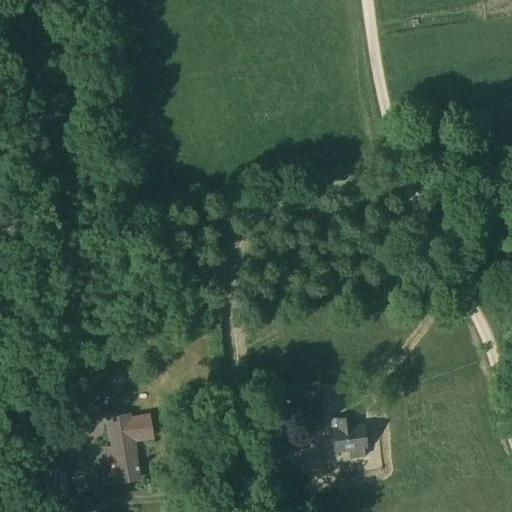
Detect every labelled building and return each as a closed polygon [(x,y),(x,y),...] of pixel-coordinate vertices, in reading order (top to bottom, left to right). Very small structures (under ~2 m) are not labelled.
[(272,425),(296,423),(298,423),(321,419),(320,412),(319,405),(303,406),(270,410),(272,425)] [(414,407),(419,431),(431,429),(426,405),(414,407)] [(71,426),(96,422),(94,407),(68,412),(71,426)] [(147,415),(129,417),(117,419),(116,414),(109,415),(110,421),(107,421),(110,438),(111,438),(118,484),(138,481),(132,443),(150,440),(147,415)] [(332,453),(335,452),(348,451),(349,459),(365,458),(364,449),(366,449),(363,427),(354,428),(353,418),(331,421),(332,430),(330,430),(332,453)] [(40,470),(41,499),(68,497),(67,468),(40,470)]
